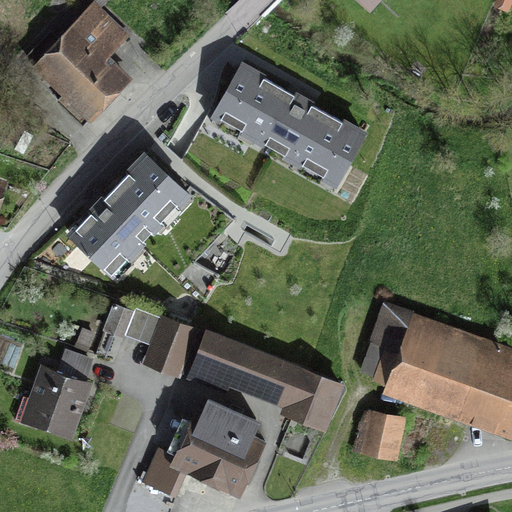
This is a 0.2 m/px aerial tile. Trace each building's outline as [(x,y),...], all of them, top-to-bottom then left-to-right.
[(356,0),(373,15),(387,0),(356,0)] [(364,127),(242,61),(212,115),(334,181),(364,127)] [(187,191),(145,151),(70,230),(112,270),(187,191)] [(108,332),(149,347),(144,363),(178,375),(195,330),(160,318),(159,321),(117,306),(108,332)] [(511,354),(397,312),(378,365),(394,371),(392,378),(511,421),(511,354)] [(335,383),(213,336),(198,373),(283,405),(281,410),(319,425),(335,383)] [(44,368),(24,423),(76,442),(96,386),(86,383),(93,363),(67,353),(59,374),(44,368)] [(265,425),(211,401),(185,460),(161,450),(146,483),(182,499),(192,478),(243,501),(267,446),(258,442),(265,425)] [(407,420),(375,414),(367,458),(399,464),(407,420)]
